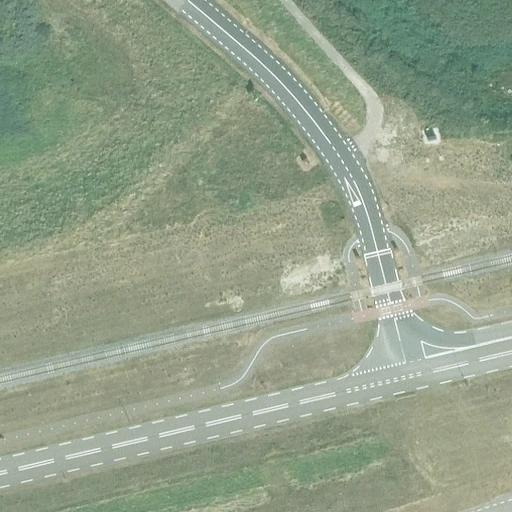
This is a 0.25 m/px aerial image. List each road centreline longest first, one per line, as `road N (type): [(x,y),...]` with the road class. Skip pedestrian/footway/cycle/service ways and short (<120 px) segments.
road 1 (unclassified): [(406,376),(0,473)]
road 2 (unclassified): [(349,167),(271,72),(186,0)]
road 3 (unclassified): [(406,376),(349,167)]
road 4 (unclassified): [(349,167),(373,127),(373,107),(363,84),(287,0)]
